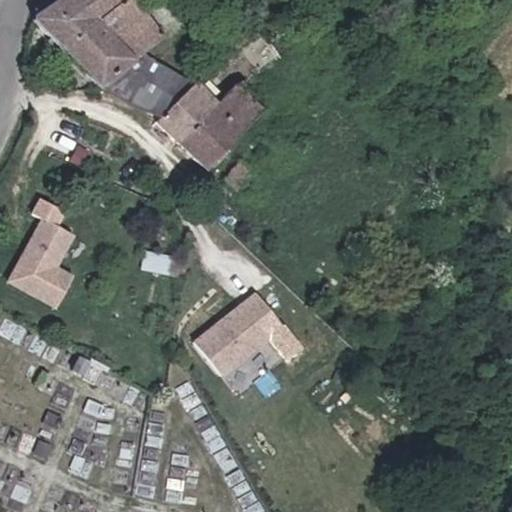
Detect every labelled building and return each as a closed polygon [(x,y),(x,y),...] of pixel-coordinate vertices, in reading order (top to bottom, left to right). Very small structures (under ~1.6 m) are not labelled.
[(52,0),(30,17),(88,80),(152,117),(191,83),(138,54),(161,37),(130,0),(52,0)] [(217,104),(175,141),(204,168),(275,98),(252,76),(217,104)] [(191,83),(152,117),(175,141),(217,104),(191,83)] [(30,213),(40,219),(5,280),(56,308),(75,274),(59,264),(76,233),(59,224),(66,211),(39,196),(30,213)] [(173,248),(155,243),(150,257),(168,262),(173,248)] [(255,288),(194,338),(226,376),(286,326),(255,288)]
